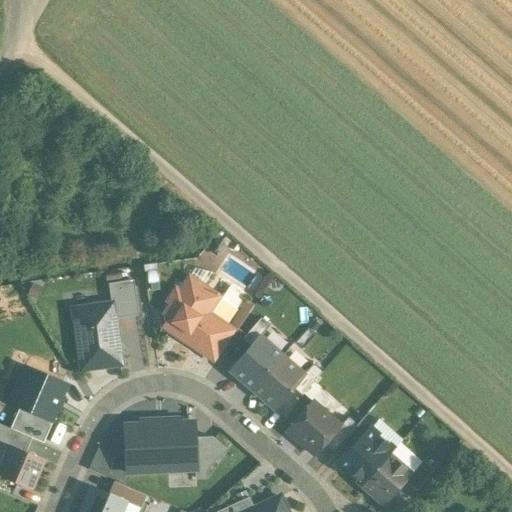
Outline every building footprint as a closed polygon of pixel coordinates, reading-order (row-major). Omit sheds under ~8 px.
[(188,278),(179,293),(175,290),(166,303),(170,305),(163,316),(172,323),(170,327),(186,337),(189,333),(199,341),(194,349),(215,363),(220,355),(234,333),(225,326),(235,311),(218,299),(218,298),(188,278)] [(112,305),(114,321),(138,317),(132,281),(107,285),(110,305),(112,305)] [(110,305),(72,310),(81,372),(120,366),(114,321),(112,305),(110,305)] [(252,391),(281,357),(259,338),(230,372),(252,391)] [(281,357),(252,391),(273,410),(303,376),(281,357)] [(50,421),(50,420),(55,409),(57,410),(62,399),(60,398),(65,386),(24,369),(9,404),(19,408),(50,421)] [(339,427),(311,403),(286,432),(313,457),(323,446),(339,427)] [(19,408),(10,430),(31,439),(41,444),(53,421),(50,420),(50,421),(19,408)] [(339,427),(323,446),(332,454),(356,427),(347,419),(339,427)] [(140,426),(125,427),(126,474),(194,472),(193,439),(192,424),(177,424),(177,420),(140,422),(140,426)] [(10,430),(0,426),(0,442),(8,446),(25,454),(31,439),(10,430)] [(337,466),(361,487),(388,456),(394,450),(370,429),(337,466)] [(211,438),(193,439),(194,472),(195,480),(207,479),(207,472),(225,451),(211,438)] [(25,454),(8,446),(0,464),(0,478),(32,492),(44,462),(25,454)] [(388,456),(361,487),(383,507),(404,483),(411,476),(388,456)] [(411,476),(404,483),(415,492),(433,471),(423,462),(411,476)] [(145,497),(113,483),(108,496),(124,503),(140,510),(145,497)] [(108,496),(91,489),(81,511),(119,511),(124,503),(108,496)] [(248,498),(218,511),(246,511),(253,509),(248,498)] [(253,509),(246,511),(286,511),(280,499),(278,498),(253,509)]
